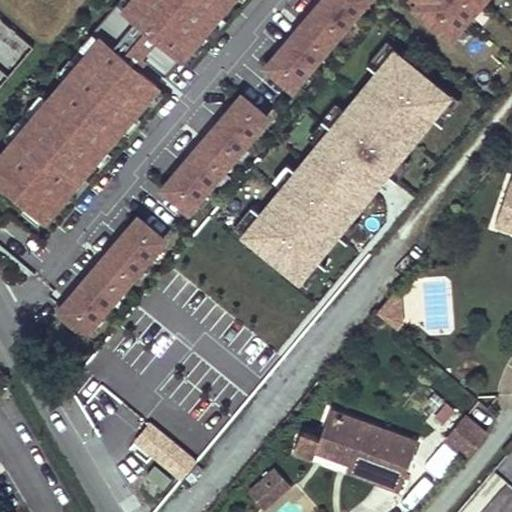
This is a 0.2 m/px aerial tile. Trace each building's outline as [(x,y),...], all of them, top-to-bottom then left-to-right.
[(176,78),(240,0),(130,0),(121,12),(135,23),(119,42),(143,61),(148,55),(176,78)] [(296,97),(378,0),(320,0),(262,68),(296,97)] [(401,0),(456,43),(490,0),(401,0)] [(0,88),(38,45),(0,11),(0,88)] [(99,33),(0,155),(0,186),(50,227),(165,86),(99,33)] [(306,286),(455,93),(392,45),(264,213),(251,203),(231,229),(306,286)] [(244,91),(159,190),(191,218),(276,119),(244,91)] [(392,176),(379,192),(402,211),(415,195),(392,176)] [(511,188),(505,186),(488,232),(511,239),(511,188)] [(62,306),(92,332),(171,240),(140,214),(62,306)] [(388,298),(372,317),(391,334),(398,326),(395,304),(388,298)] [(429,411),(437,424),(455,412),(446,400),(429,411)] [(315,462),(318,455),(345,466),(342,473),(383,490),(399,496),(417,453),(401,446),(333,418),(322,444),(304,436),(297,454),(315,462)] [(179,483),(198,460),(150,420),(131,442),(179,483)] [(446,446),(468,464),(483,447),(461,428),(446,446)] [(150,459),(141,469),(164,489),(172,479),(150,459)] [(247,501),(259,511),(264,511),(286,489),(271,475),(247,501)]
